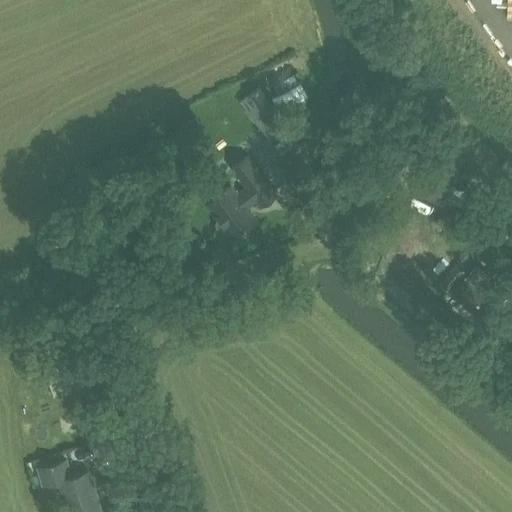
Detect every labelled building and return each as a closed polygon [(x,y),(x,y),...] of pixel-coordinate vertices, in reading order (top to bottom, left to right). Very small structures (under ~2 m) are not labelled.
[(425,158),(395,143),(369,194),(378,198),(384,186),(405,196),(409,187),(453,209),(468,180),(425,158)] [(276,193),(247,154),(231,166),(245,185),(235,192),(229,185),(207,201),(219,217),(217,222),(218,227),(222,230),(228,229),(232,235),(255,218),(244,204),(250,200),(251,200),(251,201),(252,201),(253,201),(254,201),(256,199),(260,204),(276,193)] [(485,320),(499,304),(509,291),(477,263),(466,277),(453,293),(485,320)] [(54,397),(84,386),(72,353),(42,364),(54,397)] [(72,474),(67,457),(36,466),(42,485),(60,481),(68,511),(101,511),(89,470),(72,474)]
